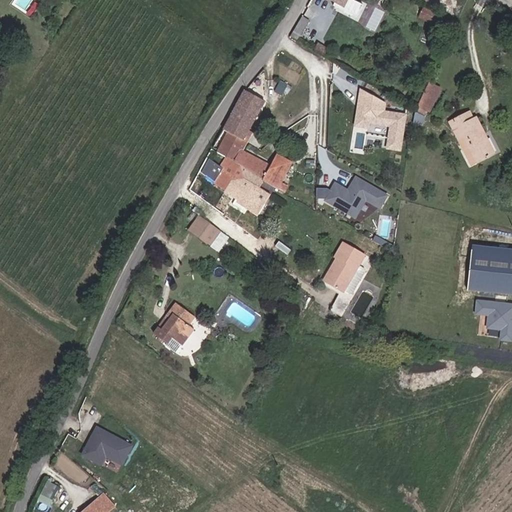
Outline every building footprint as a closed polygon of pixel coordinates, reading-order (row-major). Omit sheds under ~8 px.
[(330,0),(350,10),(355,0),(330,0)] [(421,17),(433,21),(436,12),(424,8),(421,17)] [(307,15),(302,12),(289,35),(294,39),(307,15)] [(444,88),(434,83),(423,106),(434,111),(444,88)] [(220,153),(229,158),(238,163),(246,148),(247,149),(256,133),(254,132),(270,103),(249,91),(227,131),(231,133),(220,153)] [(386,144),(398,146),(403,112),(356,106),(354,123),(366,125),(367,120),(389,123),(386,144)] [(479,119),(474,121),(470,113),(452,123),(457,131),(461,129),(479,161),(496,152),(479,119)] [(269,180),(277,166),(247,149),(246,148),(238,163),(269,180)] [(277,166),(269,180),(289,191),(292,186),(287,183),(298,161),(284,153),(277,166)] [(238,163),(229,158),(217,180),(233,189),(238,192),(235,197),(264,213),(275,195),(264,189),(269,180),(238,163)] [(325,187),(315,187),(315,197),(325,197),(324,199),(354,216),(364,198),(379,206),(386,193),(354,175),(347,189),(334,181),(329,189),(325,187)] [(224,231),(203,216),(193,229),(213,245),(224,231)] [(336,256),(324,279),(340,288),(325,316),(351,330),(355,322),(341,314),(351,295),(343,290),(344,287),(357,263),(363,252),(342,240),(333,255),(336,256)] [(511,254),(470,250),(467,289),(511,292),(511,254)] [(362,265),(357,263),(344,287),(349,290),(352,289),(363,268),(362,265)] [(511,304),(476,301),(474,313),(487,315),(486,328),(500,329),(499,339),(510,340),(511,323),(511,319),(510,319),(510,313),(511,313),(511,304)] [(162,329),(157,327),(153,334),(166,343),(171,336),(181,342),(192,325),(186,322),(192,314),(173,302),(164,317),(168,320),(162,329)] [(168,320),(164,317),(157,327),(162,329),(168,320)] [(86,440),(78,456),(92,463),(100,457),(116,466),(126,448),(92,429),(88,436),(90,438),(88,441),(86,440)] [(50,479),(39,499),(51,506),(62,486),(50,479)] [(110,511),(115,508),(102,495),(98,498),(95,494),(92,498),(94,500),(78,511),(110,511)]
